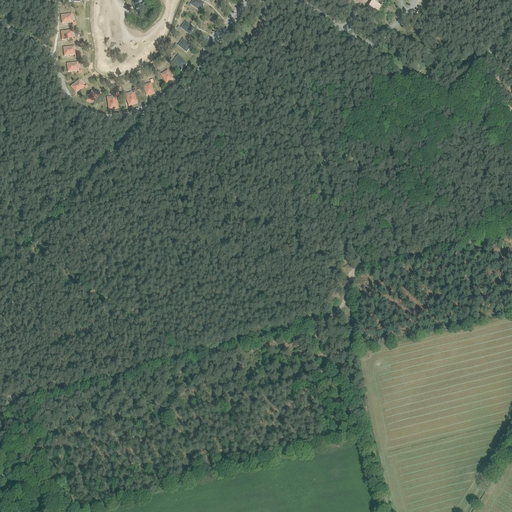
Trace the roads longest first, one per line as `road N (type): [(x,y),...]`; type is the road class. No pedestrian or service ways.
road 1 (track): [(0,399),(29,394),(45,452),(328,368),(367,418),(391,511)]
road 2 (track): [(29,394),(323,319)]
road 3 (track): [(511,231),(352,270),(349,296),(323,319)]
